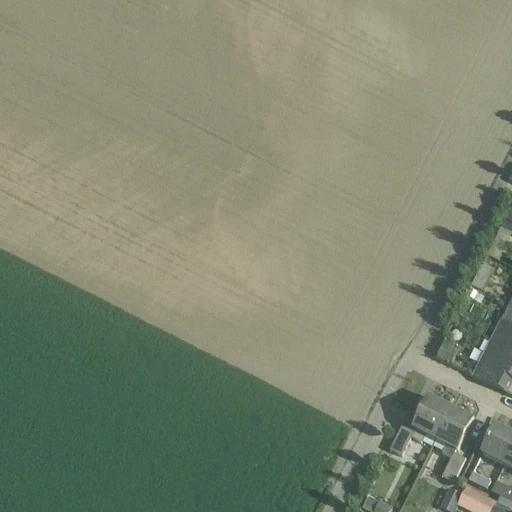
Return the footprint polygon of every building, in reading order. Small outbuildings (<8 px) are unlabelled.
[(511,229),(503,225),(500,230),(511,235),(511,229)] [(476,280),(470,293),(482,299),(488,286),(476,280)] [(500,323),(489,345),(511,356),(511,314),(507,312),(501,323),(500,323)] [(511,356),(489,345),(478,367),(479,368),(473,380),(490,388),(496,376),(511,383),(511,356)] [(437,359),(452,366),(458,354),(443,347),(437,359)] [(451,411),(430,400),(420,420),(409,414),(401,430),(390,452),(402,458),(411,440),(421,445),(426,437),(436,442),(451,411)] [(457,454),(473,422),(451,411),(436,442),(446,447),(442,456),(452,460),(442,479),(454,485),(466,462),(454,457),(456,453),(457,454)] [(482,457),(504,468),(511,453),(511,437),(496,429),(482,457)] [(486,493),(491,484),(472,475),(468,484),(486,493)] [(444,511),(456,511),(458,508),(466,491),(460,488),(457,495),(450,491),(441,510),(444,511)] [(467,489),(466,491),(458,508),(465,511),(493,511),(497,506),(498,505),(467,489)] [(495,497),(511,505),(511,495),(499,489),(495,497)] [(392,511),(393,510),(380,504),(379,504),(373,502),(368,511),(392,511)]
